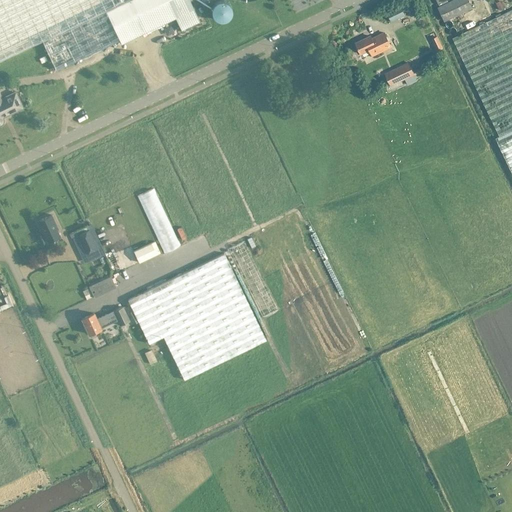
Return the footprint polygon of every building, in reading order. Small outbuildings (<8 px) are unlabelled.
[(0,0),(0,56),(43,36),(56,65),(120,35),(121,39),(176,13),(182,26),(200,17),(192,0),(0,0)] [(455,0),(437,9),(443,21),(471,8),(467,0),(455,0)] [(390,22),(404,16),(401,8),(387,14),(390,22)] [(511,10),(452,39),(499,138),(495,139),(511,174),(511,10)] [(481,20),(488,17),(485,10),(478,13),(481,20)] [(355,44),(360,54),(371,49),(373,55),(372,56),(390,47),(384,33),(383,33),(384,35),(372,41),(370,37),(355,44)] [(436,35),(431,37),(436,48),(441,46),(436,35)] [(384,74),(389,83),(389,82),(391,86),(413,76),(408,63),(384,74)] [(0,120),(2,120),(4,117),(3,115),(3,113),(23,103),(16,88),(2,94),(0,89),(0,120)] [(165,249),(181,241),(154,184),(138,192),(165,249)] [(58,224),(52,210),(37,217),(41,225),(42,225),(49,238),(60,232),(57,225),(58,224)] [(89,225),(90,224),(89,221),(75,227),(86,249),(98,243),(89,225)] [(275,306),(245,233),(229,240),(260,313),(275,306)] [(140,259),(157,250),(161,249),(155,237),(134,247),(140,259)] [(224,249),(137,290),(128,295),(140,320),(149,338),(159,334),(163,331),(184,375),(267,336),(224,249)] [(72,256),(57,263),(69,290),(85,282),(72,256)] [(116,283),(111,271),(89,282),(95,293),(116,283)] [(124,302),(113,307),(97,315),(94,309),(82,314),(90,330),(101,324),(117,316),(120,322),(131,317),(124,302)]
